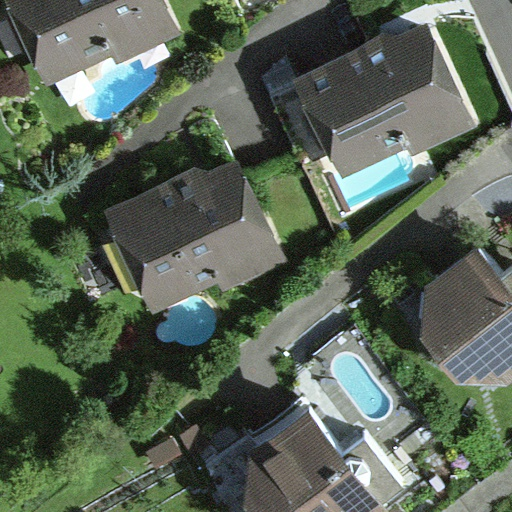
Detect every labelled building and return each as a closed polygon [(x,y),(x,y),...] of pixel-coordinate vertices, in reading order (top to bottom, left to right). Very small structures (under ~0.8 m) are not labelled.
[(163,0),(9,0),(47,83),(110,55),(114,64),(179,35),(163,0)] [(426,20),(299,77),(347,184),(409,156),(475,126),(426,20)] [(231,154),(106,211),(153,315),(283,256),(231,154)] [(511,258),(499,268),(475,237),(417,282),(411,317),(460,385),(504,386),(511,379),(511,258)] [(339,455),(298,403),(240,449),(234,484),(252,511),(380,511),(383,510),(416,484),(371,429),(339,455)]
